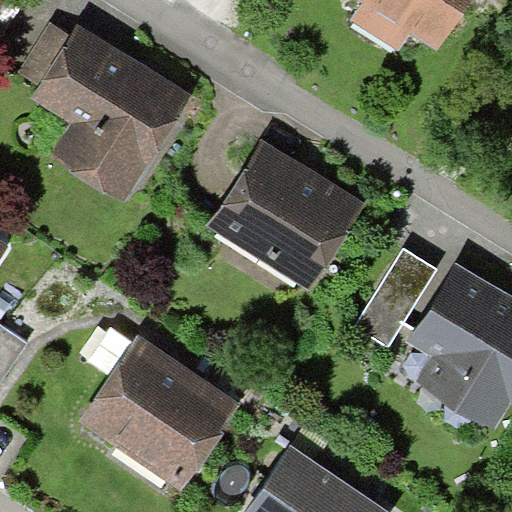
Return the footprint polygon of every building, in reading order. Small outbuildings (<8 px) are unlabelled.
[(458,0),(367,0),(433,41),(458,0)] [(117,190),(175,99),(75,35),(37,94),(92,128),(71,161),(117,190)] [(303,279),(349,207),(258,150),(212,222),(303,279)] [(383,344),(429,270),(399,252),(353,325),(383,344)] [(511,379),(511,307),(452,270),(411,337),(457,365),(441,391),(488,419),(511,379)] [(0,377),(23,344),(0,328),(0,377)] [(175,476),(222,407),(134,347),(87,416),(175,476)] [(284,450),(242,511),(375,511),(352,496),(358,487),(328,467),(323,476),(284,450)]
